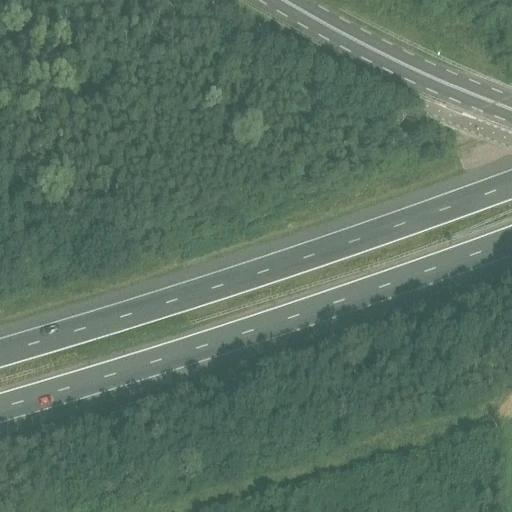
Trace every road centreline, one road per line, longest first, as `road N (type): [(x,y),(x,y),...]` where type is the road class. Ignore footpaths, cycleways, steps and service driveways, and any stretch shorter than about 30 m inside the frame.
road 1 (motorway): [(511,185),(0,353)]
road 2 (motorway): [(0,408),(511,241)]
road 3 (secondary): [(511,110),(279,0)]
